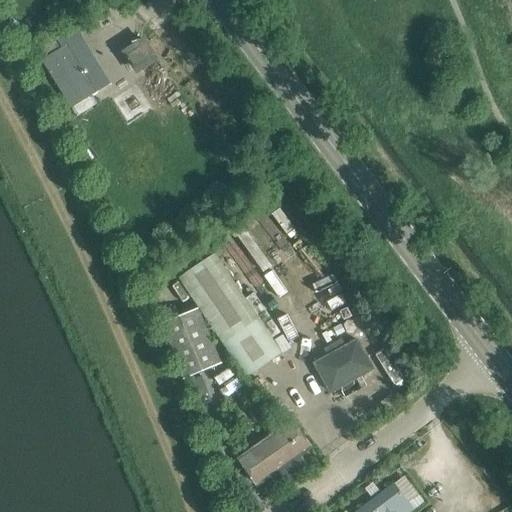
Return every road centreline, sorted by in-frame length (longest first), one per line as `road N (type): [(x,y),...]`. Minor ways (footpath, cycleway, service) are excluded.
road 1 (secondary): [(491,358),(220,0)]
road 2 (residential): [(346,465),(491,358)]
